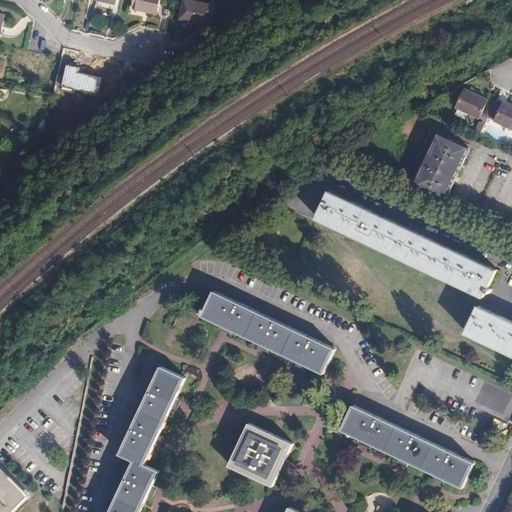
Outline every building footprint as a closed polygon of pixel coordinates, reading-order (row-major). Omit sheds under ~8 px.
[(159,0),(134,0),(133,6),(157,11),(159,0)] [(210,24),(215,3),(201,0),(184,0),(181,17),(210,24)] [(92,100),(97,78),(85,75),(84,77),(77,76),(78,73),(68,71),(63,93),(92,100)] [(133,87),(136,74),(125,71),(121,84),(133,87)] [(466,92),(460,107),(489,121),(491,117),(498,103),(470,90),(466,92)] [(498,103),(491,117),(511,127),(511,105),(508,103),(500,99),(498,103)] [(480,121),(476,129),(482,132),(486,124),(480,121)] [(472,145),(442,130),(439,138),(441,140),(435,152),(433,151),(428,161),(430,163),(424,175),(422,174),(418,181),(448,195),(472,145)] [(332,191),(318,218),(484,297),(497,270),(332,191)] [(333,347),(212,290),(200,315),(223,325),(233,331),(259,343),(269,347),(298,361),(306,365),(321,372),(333,347)] [(511,353),(511,320),(480,305),(467,332),(511,353)] [(173,396),(182,376),(158,365),(116,452),(130,459),(105,511),(135,511),(146,491),(150,483),(155,471),(141,464),(150,444),(155,434),(169,405),(173,396)] [(434,472),(462,485),(474,461),(357,407),(351,404),(340,428),(363,438),(372,443),(400,456),(411,461),(434,472)] [(282,458),(290,442),(281,437),(265,430),(246,421),(237,441),(226,463),(270,483),(277,468),(282,458)] [(17,511),(30,499),(0,469),(0,511),(17,511)]
